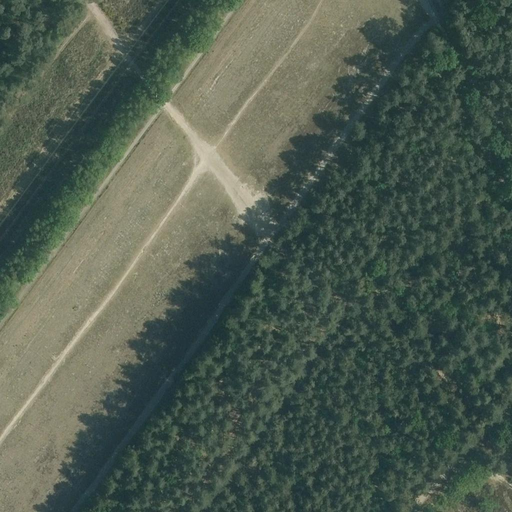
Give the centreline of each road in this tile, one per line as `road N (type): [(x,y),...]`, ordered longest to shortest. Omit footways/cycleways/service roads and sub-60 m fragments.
road 1 (track): [(78,511),(434,15)]
road 2 (unclassified): [(511,154),(426,0)]
